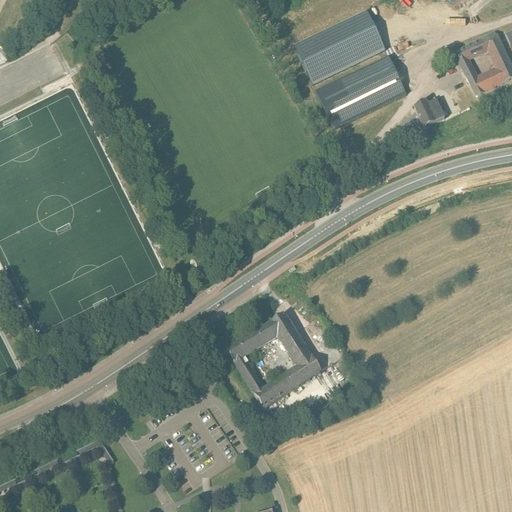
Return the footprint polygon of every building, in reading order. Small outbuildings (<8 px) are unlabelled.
[(367,14),(294,49),(311,86),(384,51),(367,14)] [(477,99),(511,82),(511,72),(495,37),(493,35),(483,41),(463,51),(454,56),(466,80),(477,99)] [(333,132),(406,97),(388,60),(315,95),(333,132)] [(425,104),(414,110),(424,131),(444,121),(434,100),(425,104)] [(280,379),(290,395),(321,374),(284,318),(255,335),(263,350),(277,342),(294,369),(280,379)] [(246,359),(263,350),(255,335),(226,352),(264,412),(290,395),(280,379),(265,389),(246,359)]
